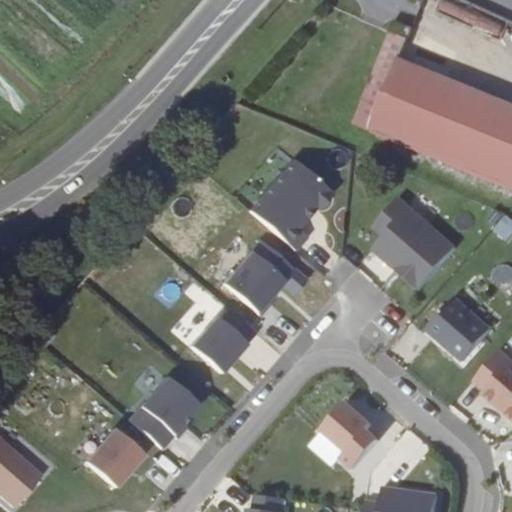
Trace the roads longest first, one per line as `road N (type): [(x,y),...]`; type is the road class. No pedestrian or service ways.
road 1 (residential): [(178,511),(313,362),(334,355),(353,361),(463,459),(472,477),(470,511)]
road 2 (tertiary): [(0,236),(72,193),(135,135),(255,0)]
road 3 (tertiary): [(219,0),(108,123),(0,202)]
